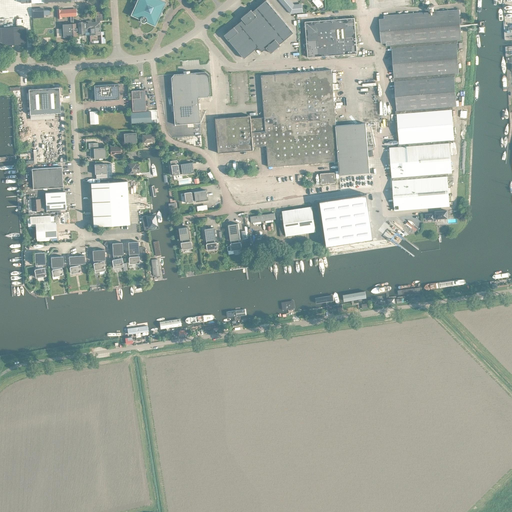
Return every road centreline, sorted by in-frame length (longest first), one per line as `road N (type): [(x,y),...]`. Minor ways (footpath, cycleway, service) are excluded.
road 1 (residential): [(511,289),(99,350)]
road 2 (unclassified): [(234,207),(208,159),(168,137),(150,53)]
road 3 (unclassified): [(79,236),(70,62)]
road 4 (unclassified): [(214,49),(230,64),(338,58)]
